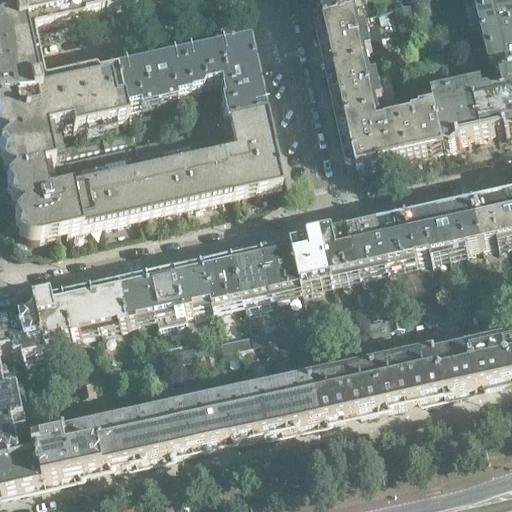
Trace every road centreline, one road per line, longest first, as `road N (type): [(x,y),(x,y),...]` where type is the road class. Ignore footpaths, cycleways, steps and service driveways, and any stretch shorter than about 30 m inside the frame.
road 1 (residential): [(511,417),(85,511)]
road 2 (residential): [(0,297),(328,223)]
road 3 (residential): [(283,5),(0,67)]
road 4 (residential): [(283,5),(328,223)]
road 5 (residential): [(328,223),(511,181)]
